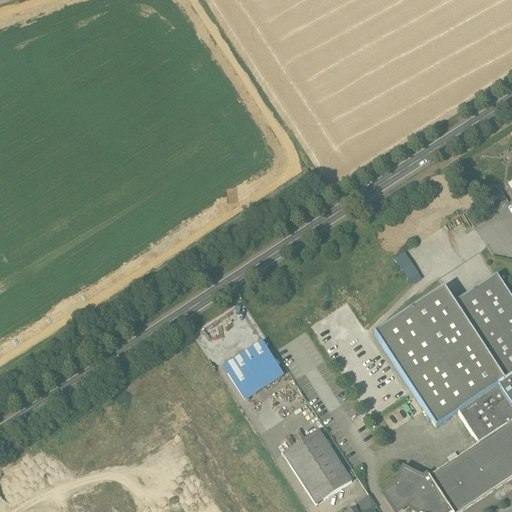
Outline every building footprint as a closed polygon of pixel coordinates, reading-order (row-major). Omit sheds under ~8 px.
[(502,190),(491,197),(499,211),(510,204),(502,190)] [(410,280),(421,273),(407,253),(397,260),(410,280)] [(454,306),(444,290),(374,336),(436,429),(458,415),(478,445),(422,482),(404,473),(395,490),(385,497),(394,510),(407,501),(412,507),(419,511),(421,511),(442,511),(449,509),(450,511),(461,511),(511,478),(511,301),(496,278),(454,306)] [(262,347),(235,364),(237,366),(228,372),(229,374),(228,375),(245,401),(282,377),(262,347)] [(146,424),(162,416),(153,398),(137,406),(146,424)] [(231,461),(260,444),(249,426),(235,434),(223,414),(208,423),(231,461)] [(351,484),(318,433),(283,456),(316,507),(351,484)] [(191,434),(127,471),(150,511),(224,511),(196,462),(204,458),(191,434)]
